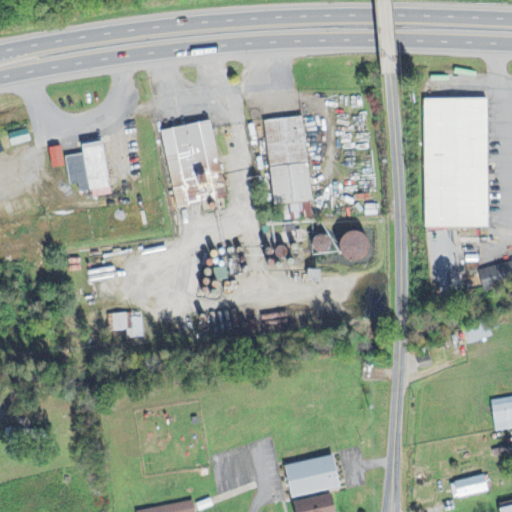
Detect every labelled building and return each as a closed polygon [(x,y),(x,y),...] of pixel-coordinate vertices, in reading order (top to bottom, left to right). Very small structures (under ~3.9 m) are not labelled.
[(425,104),(487,104),(487,227),(427,229),(425,104)] [(317,218),(308,118),(268,121),(275,210),(285,210),(286,221),(317,218)] [(163,131),(176,209),(232,200),(228,176),(226,176),(218,123),(163,131)] [(16,146),(35,142),(32,130),(13,134),(16,146)] [(109,143),(86,146),(87,155),(67,158),(66,147),(55,148),(57,168),(71,166),(74,186),(83,185),(84,193),(97,191),(98,197),(107,196),(107,194),(116,192),(109,143)] [(314,283),(327,283),(328,270),(314,270),(314,283)] [(130,339),(146,338),(146,314),(110,315),(111,332),(130,332),(130,339)] [(467,331),(473,346),(497,336),(490,321),(467,331)] [(511,397),(488,402),(494,434),(511,430),(511,397)] [(346,489),(340,456),(291,466),(297,498),(346,489)] [(449,482),(452,499),(487,494),(484,477),(449,482)] [(297,503),(299,511),(344,511),(341,495),(297,503)] [(140,511),(198,511),(197,503),(140,510),(140,511)]
